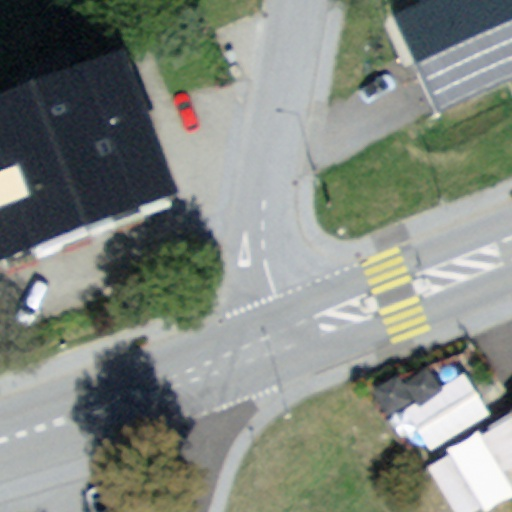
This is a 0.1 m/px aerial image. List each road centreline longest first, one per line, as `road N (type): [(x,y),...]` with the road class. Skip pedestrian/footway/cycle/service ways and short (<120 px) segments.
road 1 (residential): [(250,344),(302,0)]
road 2 (primary): [(250,344),(511,244)]
road 3 (primary): [(0,427),(250,344)]
road 4 (residential): [(250,344),(194,511)]
